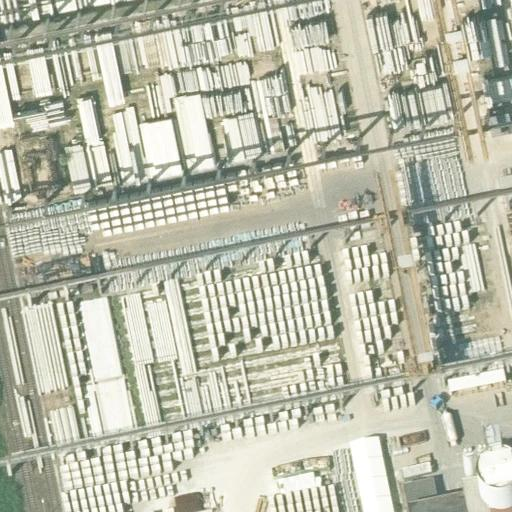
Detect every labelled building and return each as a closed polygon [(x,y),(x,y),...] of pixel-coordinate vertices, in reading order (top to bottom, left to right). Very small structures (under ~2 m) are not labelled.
[(511,480),(482,487),(484,499),(511,493),(511,480)] [(479,482),(465,485),(468,500),(482,497),(479,482)] [(434,483),(405,489),(409,511),(441,511),(442,511),(441,509),(440,509),(434,483)] [(511,511),(511,493),(484,499),(484,501),(486,511),(511,511)] [(486,511),(484,501),(441,509),(442,511),(441,511),(486,511)]
